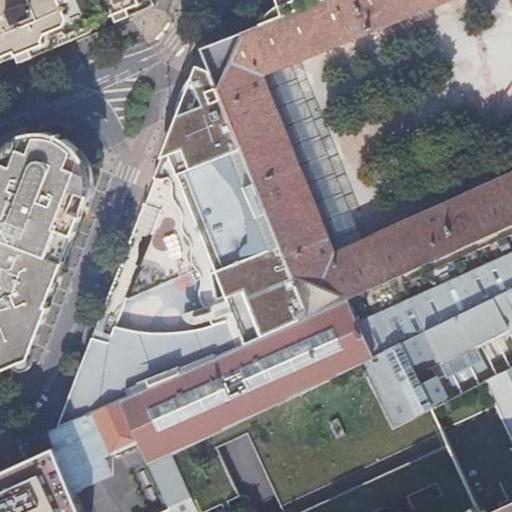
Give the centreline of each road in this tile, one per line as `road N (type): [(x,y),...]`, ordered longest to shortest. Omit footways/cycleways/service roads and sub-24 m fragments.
road 1 (residential): [(0,420),(37,403),(120,154),(88,109),(55,97)]
road 2 (residential): [(186,0),(165,47),(55,97)]
